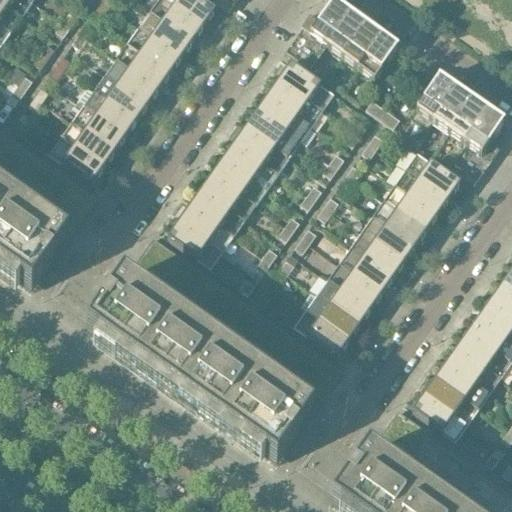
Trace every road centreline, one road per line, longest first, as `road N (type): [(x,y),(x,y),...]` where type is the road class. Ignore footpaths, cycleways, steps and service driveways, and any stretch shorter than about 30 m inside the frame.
road 1 (residential): [(100,261),(285,0)]
road 2 (residential): [(361,427),(511,211)]
road 3 (secondary): [(180,511),(0,387)]
road 4 (residential): [(372,0),(511,100)]
